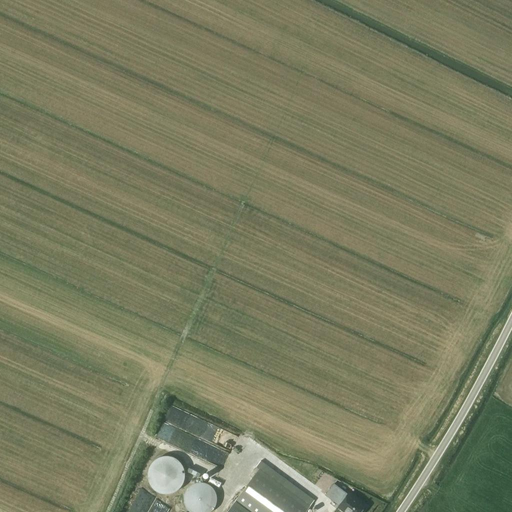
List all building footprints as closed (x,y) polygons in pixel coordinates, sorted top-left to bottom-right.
[(173,424),(174,418),(172,418),(174,410),(169,409),(166,422),(173,424)] [(149,488),(174,494),(183,462),(157,455),(153,472),(154,473),(149,488)] [(306,511),(310,507),(259,470),(228,511),(306,511)] [(217,501),(217,500),(217,498),(217,497),(217,495),(216,494),(216,492),(215,491),(214,490),(213,488),(212,487),(210,486),(209,485),(208,484),(206,484),(204,483),(202,483),(201,483),(199,483),(197,483),(196,483),(195,484),(194,484),(193,485),(191,486),(190,487),(189,488),(188,489),(187,490),(186,491),(185,493),(185,494),(184,496),(184,498),(184,499),(184,501),(184,503),(185,504),(185,505),(186,507),(186,508),(188,510),(189,511),(211,511),(213,511),(214,510),(215,509),(216,507),(216,506),(217,505),(217,503),(217,502),(217,501)] [(334,484),(326,495),(333,500),(334,499),(341,504),(338,507),(344,511),(361,511),(366,506),(349,493),(348,495),(334,484)] [(153,500),(147,511),(166,511),(168,508),(153,500)]
